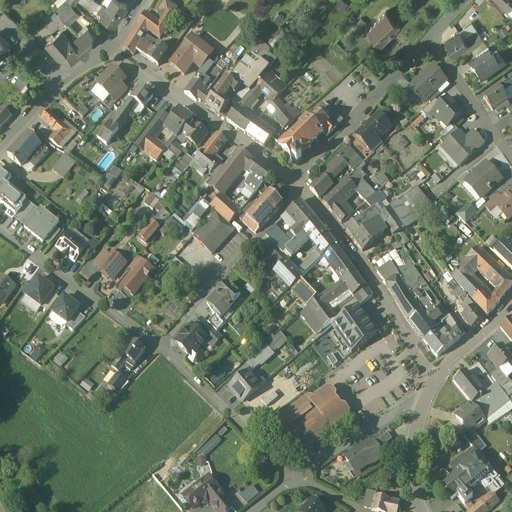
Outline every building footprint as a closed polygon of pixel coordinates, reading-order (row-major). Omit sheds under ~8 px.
[(61,0),(57,4),(62,9),(72,1),(72,0),(61,0)] [(88,7),(80,0),(75,0),(75,1),(85,10),(88,7)] [(121,11),(103,0),(92,0),(99,4),(103,3),(105,5),(101,12),(115,21),(121,11)] [(127,1),(125,0),(103,0),(121,11),(127,1)] [(511,0),(498,0),(508,9),(511,3),(511,0)] [(62,9),(60,11),(69,21),(69,20),(80,11),(72,1),(62,9)] [(159,28),(144,17),(138,28),(148,35),(160,43),(181,10),(169,2),(165,7),(170,10),(159,28)] [(387,7),(367,27),(381,40),(400,21),(395,16),(397,13),(394,10),(392,12),(387,7)] [(367,20),(362,14),(354,22),(360,28),(367,20)] [(80,33),(69,20),(69,21),(62,26),(73,39),(80,33)] [(73,39),(82,50),(86,54),(103,40),(89,25),(80,33),(73,39)] [(62,26),(46,40),(59,54),(64,50),(72,59),(82,50),(73,39),(62,26)] [(138,28),(123,53),(133,60),(136,55),(146,39),(148,35),(138,28)] [(476,30),(463,38),(459,33),(446,41),(455,55),(481,37),(476,30)] [(277,31),(262,48),(268,52),(282,36),(277,31)] [(0,63),(11,51),(7,47),(11,44),(0,33),(0,63)] [(164,54),(146,39),(136,55),(158,71),(171,54),(166,51),(164,54)] [(199,47),(193,42),(171,69),(184,79),(193,68),(196,71),(209,56),(211,54),(201,45),(199,47)] [(489,48),(476,57),(480,62),(480,63),(493,54),(489,48)] [(493,54),(480,63),(480,62),(471,69),(482,84),(503,68),(493,54)] [(209,56),(196,71),(202,75),(208,66),(213,70),(218,63),(209,56)] [(226,83),(216,97),(230,107),(235,100),(231,96),(235,91),(240,89),(249,77),(259,65),(251,58),(241,70),(240,70),(233,80),(229,86),(226,83)] [(259,65),(249,77),(255,82),(259,86),(260,85),(259,85),(268,75),(270,73),(259,65)] [(213,70),(208,66),(202,75),(199,78),(211,87),(220,75),(213,70)] [(239,68),(229,77),(233,80),(240,70),(241,70),(239,68)] [(432,69),(409,90),(422,104),(426,101),(436,91),(445,83),(432,69)] [(125,84),(112,73),(97,89),(110,101),(121,89),(125,84)] [(254,92),(248,99),(255,104),(261,97),(267,102),(265,105),(271,110),(276,105),(282,98),(287,93),(280,87),(275,81),(268,75),(259,85),(260,85),(259,86),(254,92)] [(199,78),(185,98),(196,106),(198,104),(200,106),(207,98),(204,96),(211,87),(199,78)] [(498,88),(484,98),(493,112),(497,109),(499,112),(505,107),(503,104),(507,102),(502,95),(511,87),(511,81),(511,82),(510,80),(498,89),(498,88)] [(409,87),(403,81),(392,93),(398,98),(409,87)] [(255,82),(250,89),(252,91),(254,92),(259,86),(255,82)] [(121,89),(110,101),(117,107),(128,94),(121,89)] [(153,100),(141,91),(131,104),(137,108),(144,113),(153,100)] [(436,91),(426,101),(430,105),(435,100),(440,96),(436,91)] [(287,93),(282,98),(285,102),(291,96),(287,93)] [(230,107),(216,97),(206,110),(220,121),(230,107)] [(248,99),(237,112),(245,119),(257,106),(255,104),(248,99)] [(441,106),(435,100),(430,105),(422,112),(429,119),(433,115),(433,114),(441,106)] [(462,116),(447,100),(441,106),(433,114),(433,115),(446,129),(450,126),(462,116)] [(137,108),(131,104),(125,111),(132,116),(137,108)] [(294,125),(276,105),(271,110),(267,115),(284,134),(294,125)] [(322,115),(342,129),(346,123),(326,110),(322,115)] [(120,114),(110,128),(118,134),(132,116),(125,111),(122,116),(120,114)] [(3,112),(0,115),(0,132),(1,133),(12,120),(3,112)] [(237,112),(227,125),(239,135),(245,139),(256,127),(245,119),(237,112)] [(193,123),(179,113),(170,125),(163,133),(164,134),(173,141),(177,144),(178,142),(190,127),(193,123)] [(63,127),(49,114),(41,123),(46,128),(44,130),(48,134),(50,131),(56,137),(50,144),(59,151),(75,133),(66,125),(63,127)] [(169,123),(160,117),(152,127),(157,131),(154,135),(160,139),(164,134),(163,133),(170,125),(168,123),(169,123)] [(300,131),(294,138),(293,136),(292,137),(293,139),(287,145),(286,144),(279,150),(282,153),(282,154),(285,157),(284,158),(285,159),(285,158),(289,161),(288,162),(289,163),(290,162),(297,169),(301,164),(302,163),(302,162),(302,161),(301,160),(308,153),(310,155),(311,154),(309,152),(315,146),(316,147),(317,146),(316,145),(322,139),(324,140),(326,142),(336,132),(328,125),(327,122),(325,119),(322,118),(319,118),(316,120),(313,123),(308,123),(307,121),(298,130),(300,131)] [(378,118),(355,140),(372,158),(382,150),(378,146),(391,133),(378,118)] [(421,118),(412,126),(415,129),(424,122),(421,118)] [(454,130),(450,126),(446,129),(444,130),(449,135),(454,130)] [(152,127),(148,132),(154,135),(157,131),(152,127)] [(208,139),(195,129),(194,130),(190,127),(178,142),(183,146),(185,143),(197,153),(208,139)] [(276,141),(256,127),(245,139),(264,152),(273,142),(274,143),(276,141)] [(118,134),(110,128),(98,144),(107,150),(118,134)] [(449,135),(440,142),(445,147),(459,134),(455,129),(454,130),(449,135)] [(148,132),(134,149),(144,157),(155,145),(160,139),(154,135),(148,132)] [(75,133),(59,151),(63,153),(78,136),(75,133)] [(473,135),(466,141),(459,134),(445,147),(454,158),(451,160),(459,168),(483,146),(473,135)] [(42,150),(28,138),(8,160),(21,173),(28,166),(42,150)] [(217,138),(203,155),(194,167),(209,180),(220,167),(214,163),(227,146),(217,138)] [(173,141),(168,148),(170,150),(171,151),(177,144),(173,141)] [(155,145),(144,157),(150,162),(160,149),(155,145)] [(162,151),(160,149),(150,162),(157,167),(170,150),(168,148),(165,146),(162,151)] [(71,149),(63,158),(69,161),(76,153),(71,149)] [(42,150),(28,166),(35,172),(49,157),(42,150)] [(234,151),(229,158),(233,162),(239,155),(234,151)] [(362,168),(348,153),(338,162),(353,177),(362,168)] [(82,159),(77,154),(72,161),(77,165),(82,159)] [(225,172),(224,173),(236,182),(251,164),(239,154),(239,155),(233,162),(225,172)] [(386,157),(381,161),(385,165),(390,161),(386,157)] [(187,161),(174,177),(181,182),(194,167),(187,161)] [(70,162),(61,172),(67,178),(76,168),(70,162)] [(240,178),(244,182),(256,167),(251,164),(240,178)] [(470,179),(465,183),(466,183),(481,201),(490,193),(491,193),(492,192),(490,191),(501,181),(486,164),(470,179)] [(209,180),(194,167),(192,170),(200,178),(199,178),(204,182),(204,181),(207,183),(209,180)] [(220,167),(209,180),(215,185),(224,173),(225,172),(220,167)] [(273,179),(256,167),(247,179),(251,182),(245,190),(249,193),(245,198),(251,204),(252,204),(263,191),(273,179)] [(323,181),(310,193),(318,202),(332,189),(329,185),(340,175),(333,167),(321,179),(323,181)] [(364,170),(356,178),(360,183),(362,181),(364,184),(371,177),(364,170)] [(119,176),(114,173),(109,180),(115,185),(121,177),(119,176)] [(214,187),(209,193),(220,202),(221,201),(236,182),(224,173),(215,185),(214,187)] [(12,184),(0,174),(0,208),(16,221),(23,213),(22,212),(27,205),(8,190),(12,184)] [(466,174),(457,183),(461,187),(466,183),(465,183),(470,179),(466,174)] [(356,178),(355,177),(340,191),(350,201),(354,198),(364,209),(367,206),(375,199),(360,183),(356,178)] [(381,190),(388,186),(384,179),(377,182),(381,190)] [(210,184),(203,193),(206,196),(209,193),(214,187),(210,184)] [(263,191),(252,204),(251,204),(250,206),(254,210),(268,195),(263,191)] [(340,191),(323,207),(333,218),(350,201),(340,191)] [(414,192),(404,200),(411,208),(412,209),(422,201),(414,192)] [(511,192),(502,201),(495,207),(498,210),(503,216),(505,214),(510,219),(511,217),(511,192)] [(497,196),(484,208),(491,216),(498,210),(495,207),(502,201),(497,196)] [(243,197),(235,207),(243,214),(250,206),(251,204),(245,198),(243,197)] [(269,197),(243,227),(256,238),(282,209),(269,197)] [(145,209),(154,214),(160,204),(150,199),(145,209)] [(375,199),(367,206),(374,215),(376,213),(376,214),(383,208),(375,199)] [(404,200),(390,212),(396,220),(411,208),(404,200)] [(220,202),(210,212),(216,218),(220,220),(230,209),(221,201),(220,202)] [(397,222),(402,228),(411,221),(414,225),(429,209),(422,201),(412,209),(411,208),(396,220),(397,222)] [(35,212),(27,205),(22,212),(23,213),(16,221),(14,223),(22,229),(35,212)] [(167,211),(161,206),(155,214),(161,219),(161,218),(167,211)] [(186,231),(193,238),(203,227),(200,224),(204,219),(210,212),(202,206),(192,218),(194,220),(186,231)] [(316,226),(300,206),(282,223),(292,235),(290,237),(296,244),(304,238),(303,238),(316,226)] [(468,206),(457,216),(460,220),(465,225),(476,215),(468,206)] [(239,219),(230,209),(220,220),(230,230),(239,219)] [(161,219),(140,243),(147,249),(174,217),(167,211),(161,218),(161,219)] [(35,212),(22,229),(27,233),(40,216),(35,212)] [(210,212),(204,219),(210,225),(216,218),(210,212)] [(381,220),(377,223),(383,231),(386,231),(397,222),(396,220),(390,212),(381,220)] [(358,224),(346,234),(353,244),(377,223),(381,220),(376,214),(376,213),(374,215),(365,222),(364,222),(360,226),(358,224)] [(25,236),(34,243),(51,222),(41,215),(40,216),(27,233),(25,236)] [(344,217),(338,223),(342,228),(349,222),(344,217)] [(235,236),(216,218),(210,225),(193,243),(212,260),(235,236)] [(465,225),(460,220),(452,227),(459,235),(467,227),(465,225)] [(411,221),(402,228),(397,222),(386,231),(390,237),(385,241),(388,245),(395,240),(411,227),(414,225),(411,221)] [(60,229),(51,222),(34,243),(44,250),(56,234),(60,229)] [(377,223),(353,244),(361,254),(373,245),(372,243),(375,241),(373,239),(383,231),(377,223)] [(166,230),(179,241),(184,236),(171,224),(166,230)] [(316,226),(303,238),(304,238),(296,244),(285,255),(292,262),(310,246),(314,250),(326,239),(316,226)] [(452,227),(445,233),(453,241),(459,235),(452,227)] [(290,237),(282,244),(280,241),(283,239),(275,231),(266,240),(282,257),(285,255),(296,244),(290,237)] [(61,237),(56,234),(46,247),(50,251),(61,237)] [(86,254),(69,240),(58,253),(64,259),(67,259),(69,261),(70,263),(75,268),(80,262),(87,254),(86,254)] [(395,240),(388,245),(395,254),(402,249),(395,240)] [(508,249),(499,240),(489,250),(511,272),(511,247),(511,246),(508,249)] [(331,244),(316,257),(322,263),(324,261),(335,250),(331,244)] [(90,249),(86,254),(87,254),(80,262),(86,267),(97,254),(90,249)] [(335,250),(324,261),(330,269),(342,259),(335,250)] [(511,282),(478,250),(461,266),(463,268),(452,277),(452,278),(460,288),(465,294),(472,301),(481,291),(470,280),(473,278),(472,277),(477,273),(503,297),(511,285),(511,282)] [(274,252),(269,255),(278,270),(283,267),(274,252)] [(322,263),(316,257),(314,260),(319,266),(322,263)] [(104,258),(94,270),(100,274),(110,262),(104,258)] [(443,311),(407,259),(402,263),(405,268),(425,295),(431,304),(430,305),(434,310),(438,315),(443,311)] [(314,260),(303,269),(309,276),(319,266),(314,260)] [(110,262),(100,274),(113,285),(123,273),(110,262)] [(153,277),(137,265),(127,278),(132,281),(123,292),(134,300),(153,277)] [(286,265),(274,277),(279,282),(292,271),(286,265)] [(346,265),(333,274),(341,285),(354,276),(346,265)] [(390,268),(377,277),(395,303),(394,303),(409,323),(423,314),(414,302),(398,281),(399,280),(390,268)] [(425,295),(405,268),(400,272),(403,276),(420,298),(425,295)] [(309,276),(303,269),(296,276),(302,283),(309,276)] [(292,271),(279,282),(290,294),(302,283),(296,276),(292,271)] [(249,280),(240,272),(236,277),(245,285),(249,280)] [(354,276),(341,285),(342,286),(335,290),(343,300),(349,296),(353,302),(366,292),(354,276)] [(420,298),(403,276),(399,280),(398,281),(414,302),(420,298)] [(0,288),(0,307),(4,302),(6,304),(15,291),(4,283),(0,288)] [(318,299),(302,283),(290,294),(306,310),(318,299)] [(41,312),(42,312),(52,297),(54,295),(39,284),(26,301),(41,312)] [(469,301),(458,288),(452,293),(463,306),(464,304),(469,301)] [(228,289),(208,309),(216,316),(213,319),(215,321),(219,325),(220,325),(230,314),(229,314),(230,312),(240,300),(228,289)] [(255,296),(248,289),(244,293),(251,300),(255,296)] [(335,290),(319,302),(326,312),(343,300),(335,290)] [(481,291),(472,301),(487,317),(496,307),(499,303),(494,297),(491,301),(481,291)] [(420,298),(414,302),(423,314),(425,317),(434,310),(430,305),(431,304),(425,295),(420,298)] [(48,316),(58,301),(52,297),(42,312),(48,316)] [(469,310),(461,317),(472,329),(484,319),(469,301),(464,304),(469,310)] [(64,302),(53,318),(60,323),(61,324),(67,328),(67,329),(76,316),(79,312),(64,302)] [(326,312),(319,302),(307,313),(301,319),(317,339),(336,324),(326,312)] [(434,310),(425,317),(432,325),(441,319),(438,315),(434,310)] [(443,311),(438,315),(441,319),(432,325),(435,329),(446,321),(449,318),(443,311)] [(358,312),(333,330),(351,358),(376,338),(358,312)] [(230,314),(220,325),(224,329),(234,319),(230,314)] [(425,317),(423,314),(409,323),(423,341),(436,331),(435,329),(425,317)] [(449,318),(446,321),(448,325),(454,333),(455,332),(460,339),(460,338),(465,335),(452,315),(451,315),(452,316),(449,318)] [(76,316),(67,329),(67,328),(65,330),(73,336),(86,323),(76,316)] [(511,319),(500,327),(511,342),(511,319)] [(215,321),(208,328),(217,337),(224,329),(220,325),(219,325),(215,321)] [(446,321),(435,329),(436,331),(438,333),(448,325),(446,321)] [(208,328),(202,323),(194,332),(207,344),(207,345),(212,345),(216,348),(222,342),(217,337),(208,328)] [(194,332),(192,330),(176,347),(183,354),(183,355),(188,359),(189,359),(191,361),(191,365),(194,367),(197,367),(202,362),(202,359),(199,356),(199,352),(207,344),(194,332)] [(436,331),(423,341),(436,357),(437,357),(450,347),(441,337),(438,333),(436,331)] [(454,333),(448,338),(445,334),(441,337),(450,347),(460,339),(455,332),(454,333)] [(280,339),(266,352),(273,358),(287,347),(280,339)] [(145,355),(132,346),(122,359),(128,364),(135,369),(145,355)] [(30,360),(38,365),(47,352),(40,347),(30,360)] [(511,361),(511,359),(502,347),(488,358),(499,371),(507,381),(508,380),(511,376),(511,373),(506,366),(511,361)] [(266,352),(255,361),(263,370),(274,360),(266,352)] [(122,359),(118,365),(116,364),(111,371),(119,376),(123,370),(128,364),(122,359)] [(255,361),(246,369),(252,376),(261,368),(255,361)] [(135,369),(128,364),(123,370),(130,375),(135,369)] [(410,372),(413,377),(419,374),(415,368),(410,372)] [(507,381),(499,371),(491,378),(496,385),(507,400),(511,395),(511,385),(508,380),(507,381)] [(484,395),(465,372),(453,382),(460,390),(471,404),(472,405),(484,395)] [(247,376),(230,391),(243,406),(260,391),(247,376)] [(129,388),(116,378),(107,390),(119,398),(129,388)] [(507,400),(496,385),(491,389),(503,405),(508,401),(507,400)] [(484,395),(472,405),(484,420),(503,405),(491,389),(484,395)] [(314,402),(309,400),(305,401),(268,430),(274,438),(284,439),(283,444),(291,455),(296,456),(305,449),(307,451),(308,451),(307,450),(346,420),(347,421),(348,420),(349,416),(344,410),(341,412),(333,400),(335,398),(331,393),(327,392),(314,402)] [(267,411),(278,402),(273,396),(262,405),(267,411)] [(471,404),(455,416),(468,432),(470,435),(471,434),(486,422),(484,420),(471,404)] [(477,442),(471,434),(470,435),(468,432),(463,436),(474,449),(478,454),(479,455),(486,448),(479,440),(477,442)] [(387,433),(373,442),(380,451),(387,446),(385,444),(392,440),(387,433)] [(195,465),(201,471),(208,463),(205,461),(221,444),(216,439),(199,458),(201,459),(195,465)] [(369,445),(344,462),(353,474),(364,466),(366,469),(384,457),(380,451),(373,442),(369,445)] [(474,449),(451,467),(458,475),(459,474),(457,471),(478,454),(474,449)] [(458,475),(441,489),(451,501),(457,496),(458,498),(471,488),(471,489),(479,483),(479,482),(488,475),(485,471),(489,467),(483,460),(463,477),(460,473),(459,474),(458,475)] [(488,475),(479,482),(479,483),(486,491),(488,489),(491,494),(493,495),(504,485),(493,471),(488,475)] [(214,489),(208,481),(197,490),(197,493),(188,500),(187,505),(192,511),(194,511),(203,505),(211,506),(214,510),(224,502),(224,500),(216,490),(214,489)] [(471,488),(458,498),(464,505),(472,498),(467,492),(471,489),(471,488)] [(240,501),(247,509),(258,499),(251,491),(240,501)] [(376,494),(367,492),(365,500),(366,500),(367,500),(374,501),(375,497),(376,494)] [(491,494),(469,511),(488,511),(499,503),(491,494)] [(375,497),(374,501),(371,511),(373,511),(397,511),(400,502),(375,497)] [(374,501),(367,500),(366,500),(364,509),(371,511),(374,501)] [(224,502),(214,510),(215,511),(232,511),(224,502)]
